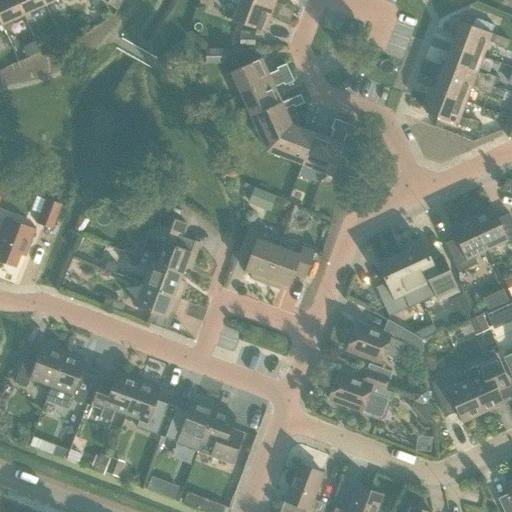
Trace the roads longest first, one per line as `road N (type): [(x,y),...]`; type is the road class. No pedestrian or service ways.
road 1 (residential): [(418,193),(385,117),(320,93),(299,48),(316,0)]
road 2 (residential): [(280,417),(427,470),(511,438)]
road 3 (residential): [(197,361),(45,303),(0,300)]
road 4 (residential): [(312,332),(354,222),(418,193)]
